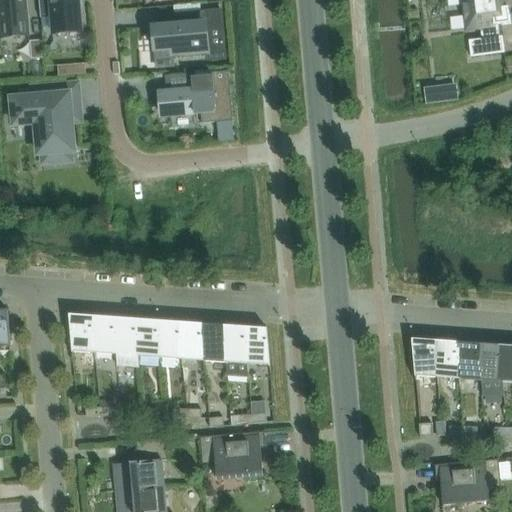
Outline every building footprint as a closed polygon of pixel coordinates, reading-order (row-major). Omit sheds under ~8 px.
[(26,0),(0,0),(0,12),(2,38),(30,35),(26,0)] [(83,32),(80,0),(40,0),(42,18),(53,17),(54,34),(83,32)] [(507,0),(463,0),(468,30),(482,28),(484,42),(472,43),(474,58),(508,54),(506,37),(503,37),(501,25),(511,24),(507,0)] [(175,26),(154,28),(156,52),(172,51),(173,57),(208,54),(205,12),(201,12),(200,5),(174,7),(174,14),(175,26)] [(30,43),(32,61),(44,60),(42,42),(30,43)] [(193,92),(161,95),(162,109),(163,116),(171,115),(171,116),(195,114),(201,113),(202,121),(233,119),(229,72),(213,73),(213,77),(192,79),(193,92)] [(77,85),(33,89),(34,98),(13,100),(15,125),(36,123),(39,155),(74,151),(71,111),(79,110),(77,85)] [(439,103),(438,88),(425,89),(427,104),(439,103)] [(11,355),(12,355),(8,311),(3,310),(3,309),(0,308),(0,347),(10,348),(11,355)] [(78,316),(70,315),(70,316),(73,360),(74,359),(73,352),(96,354),(93,317),(88,317),(87,315),(78,316)] [(99,317),(93,317),(96,354),(118,355),(115,318),(109,318),(109,316),(99,317)] [(118,355),(140,357),(137,320),(131,320),(131,318),(121,319),(115,318),(118,355)] [(143,321),(137,320),(140,357),(162,358),(158,322),(153,321),(153,320),(143,321)] [(165,322),(158,322),(162,358),(183,360),(180,323),(175,323),(175,321),(165,322)] [(183,360),(205,361),(202,325),(197,324),(197,323),(187,324),(180,323),(183,360)] [(209,325),(202,325),(205,361),(227,363),(224,326),(219,326),(218,324),(209,325)] [(227,363),(249,365),(246,328),(240,327),(240,326),(230,327),(224,326),(227,363)] [(252,328),(246,328),(249,365),(269,366),(270,373),(271,373),(267,330),(267,329),(262,329),(262,327),(252,328)] [(416,377),(437,378),(434,341),(430,341),(430,339),(420,340),(412,339),(412,340),(416,384),(417,384),(416,377)] [(442,342),(434,341),(437,378),(459,380),(456,343),(452,342),(452,341),(442,342)] [(459,380),(481,381),(478,344),(474,344),(473,342),(464,343),(456,343),(459,380)] [(486,345),(478,344),(481,381),(503,383),(500,346),(495,346),(495,344),(486,345)] [(503,383),(511,383),(511,345),(507,346),(500,346),(503,383)] [(86,417),(100,417),(100,408),(86,408),(86,417)] [(100,417),(114,417),(114,408),(100,408),(100,417)] [(130,418),(144,418),(144,409),(130,409),(130,418)] [(144,418),(158,418),(158,409),(144,409),(144,418)] [(173,418),(187,419),(188,410),(174,409),(173,418)] [(187,419),(201,419),(202,410),(188,410),(187,419)] [(253,424),(267,423),(266,414),(252,415),(253,424)] [(252,415),(238,416),(239,425),(253,424),(252,415)] [(210,428),(224,427),(223,418),(209,419),(210,428)] [(436,423),(437,437),(446,436),(445,422),(436,423)] [(420,439),(433,437),(432,424),(419,425),(420,439)] [(450,436),(464,437),(464,428),(450,427),(450,436)] [(464,437),(478,437),(478,428),(464,428),(464,437)] [(493,437),(507,438),(507,429),(493,428),(493,437)] [(266,448),(264,432),(200,438),(203,466),(216,465),(217,478),(261,474),(263,488),(264,488),(261,449),(266,448)] [(169,461),(167,440),(137,442),(138,454),(133,455),(134,463),(114,465),(116,492),(165,488),(163,461),(169,461)] [(501,488),(499,460),(435,466),(436,482),(441,481),(443,511),(445,511),(445,506),(489,502),(488,489),(501,488)] [(167,511),(165,488),(116,492),(118,511),(167,511)]
